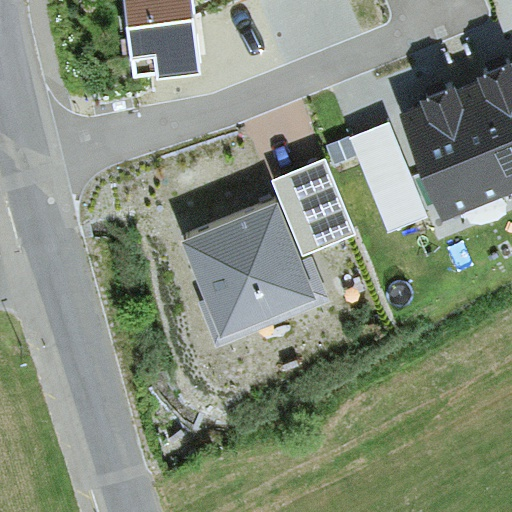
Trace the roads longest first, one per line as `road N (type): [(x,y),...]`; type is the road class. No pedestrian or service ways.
road 1 (residential): [(23,156),(114,142),(235,106),(419,29),(440,0)]
road 2 (tertiary): [(23,156),(123,511)]
